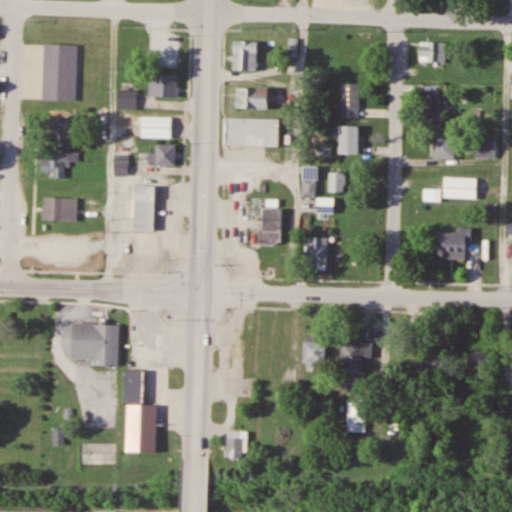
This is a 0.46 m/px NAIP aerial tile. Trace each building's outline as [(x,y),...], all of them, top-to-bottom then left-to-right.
[(258,68),(258,40),(234,40),(234,68),(258,68)] [(45,42),(79,44),(77,99),(44,98),(45,42)] [(447,42),(420,42),(420,62),(447,62),(447,42)] [(179,95),(179,73),(151,73),(151,95),(179,95)] [(341,116),(360,116),(360,82),(341,82),(341,116)] [(269,85),(237,85),(237,107),(269,107),(269,85)] [(119,89),(119,108),(138,108),(138,89),(119,89)] [(440,90),(426,90),(426,118),(440,118),(440,90)] [(172,115),(143,115),(143,137),(172,137),(172,115)] [(280,117),(279,143),(227,142),(228,115),(280,117)] [(72,138),(72,117),(48,117),(48,138),(72,138)] [(340,153),(360,153),(360,124),(340,124),(340,153)] [(432,131),(432,158),(456,158),(456,131),(432,131)] [(496,158),(496,139),(476,139),(476,158),(496,158)] [(176,164),(176,144),(157,144),(157,152),(149,152),(149,164),(176,164)] [(80,152),(43,151),(43,177),(66,177),(66,162),(80,162),(80,152)] [(129,174),(129,155),(116,155),(116,174),(129,174)] [(346,192),(346,171),(330,171),(330,192),(346,192)] [(444,198),(477,198),(477,177),(444,176),(444,198)] [(304,195),(316,195),(316,179),(304,179),(304,195)] [(134,183),(133,229),(155,230),(156,183),(134,183)] [(78,220),(78,197),(44,197),(44,220),(78,220)] [(335,212),(335,197),(318,197),(318,212),(335,212)] [(283,206),(262,206),(262,242),(283,242),(283,206)] [(459,232),(439,232),(438,258),(469,258),(470,227),(459,227),(459,232)] [(329,236),(307,236),(307,266),(329,266),(329,236)] [(359,269),(359,240),(341,240),(341,269),(359,269)] [(120,322),(74,321),(64,328),(61,338),(64,348),(72,358),(95,358),(95,364),(119,365),(120,322)] [(364,336),(343,335),(343,378),(363,378),(363,355),(373,355),(373,341),(363,341),(364,336)] [(440,347),(407,347),(407,372),(440,372),(440,347)] [(493,352),(467,352),(467,382),(493,382),(493,352)] [(149,390),(165,390),(165,363),(149,363),(149,390)] [(144,402),(144,370),(127,370),(127,402),(144,402)] [(367,431),(367,398),(348,398),(348,431),(367,431)] [(54,428),(54,442),(64,442),(64,428),(54,428)] [(228,457),(245,457),(245,430),(228,430),(228,457)]
